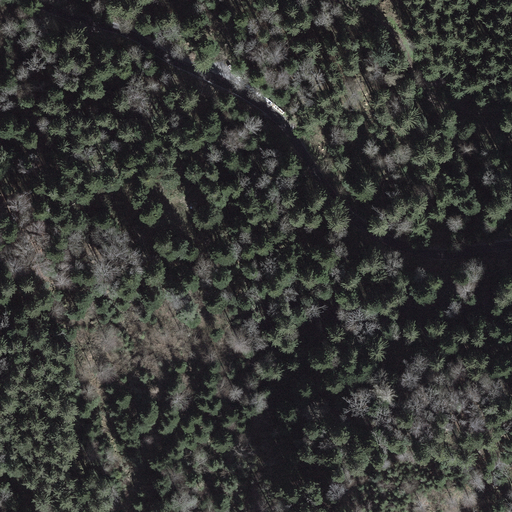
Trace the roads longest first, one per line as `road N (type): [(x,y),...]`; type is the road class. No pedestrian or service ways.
road 1 (track): [(47,0),(129,31),(272,115),(302,140),(342,199),(405,241),(511,249)]
road 2 (track): [(349,0),(387,29),(443,101),(471,111),(511,109)]
